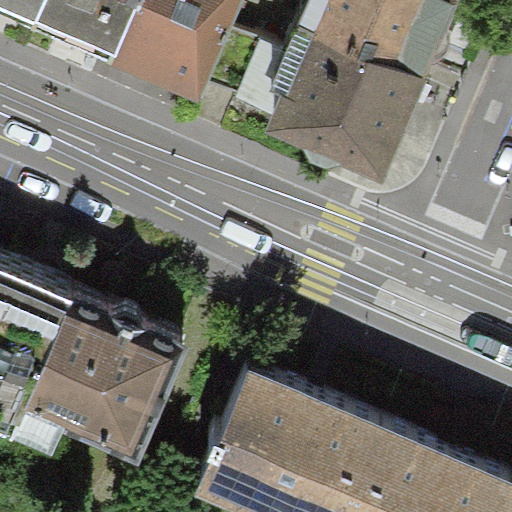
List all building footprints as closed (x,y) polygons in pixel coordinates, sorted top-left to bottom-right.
[(28,0),(27,3),(46,11),(105,36),(120,0),(28,0)] [(120,0),(105,36),(145,53),(195,75),(219,19),(227,0),(120,0)] [(425,33),(439,0),(296,0),(294,4),(309,10),(415,56),(425,33)] [(195,75),(300,118),(299,122),(307,136),(321,142),(337,138),(339,135),(374,150),(389,116),(415,56),(309,10),(292,51),(277,44),(278,42),(273,40),(276,32),(260,25),(256,33),(219,19),(195,75)] [(22,387),(70,276),(71,274),(0,243),(0,408),(11,413),(22,387)] [(135,435),(183,325),(107,292),(70,276),(22,387),(135,435)] [(289,370),(248,352),(222,413),(214,410),(209,423),(215,426),(206,449),(232,461),(227,471),(309,506),(313,495),(338,506),(380,409),(289,370)] [(490,511),(510,465),(414,423),(380,409),(338,506),(351,511),(490,511)] [(511,511),(511,465),(510,465),(490,511),(511,511)]
